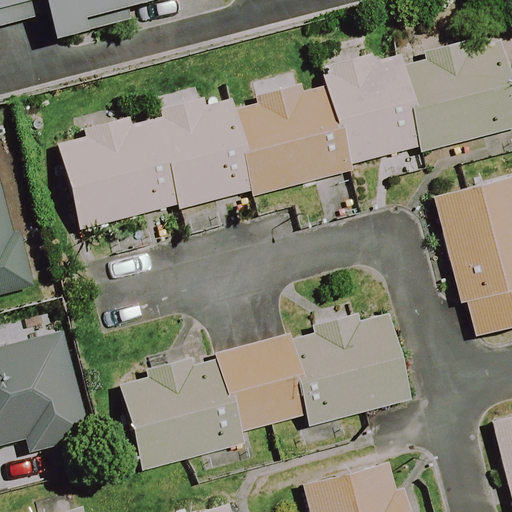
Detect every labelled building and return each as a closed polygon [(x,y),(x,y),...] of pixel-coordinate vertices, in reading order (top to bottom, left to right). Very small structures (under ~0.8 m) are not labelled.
[(163,0),(0,0),(0,31),(43,20),(49,43),(77,36),(74,24),(163,0)] [(391,54),(415,157),(511,135),(511,76),(503,79),(489,18),(389,40),(393,54),(391,54)] [(317,80),(338,174),(415,157),(391,54),(316,72),(318,80),(317,80)] [(224,101),(245,195),(338,174),(317,80),(224,101)] [(146,119),(168,213),(245,195),(224,101),(146,119)] [(168,213),(146,119),(53,140),(74,234),(168,213)] [(511,329),(511,185),(431,204),(463,341),(511,329)] [(7,235),(0,205),(0,300),(34,293),(19,232),(7,235)] [(309,418),(312,429),(406,403),(383,312),(288,337),(309,418)] [(79,441),(53,333),(0,346),(0,449),(21,444),(24,454),(79,441)] [(207,358),(229,439),(309,418),(288,337),(207,358)] [(229,439),(207,358),(113,383),(137,475),(232,450),(229,439)] [(511,511),(511,419),(486,427),(510,511),(511,511)] [(397,511),(387,470),(300,492),(304,511),(397,511)]
